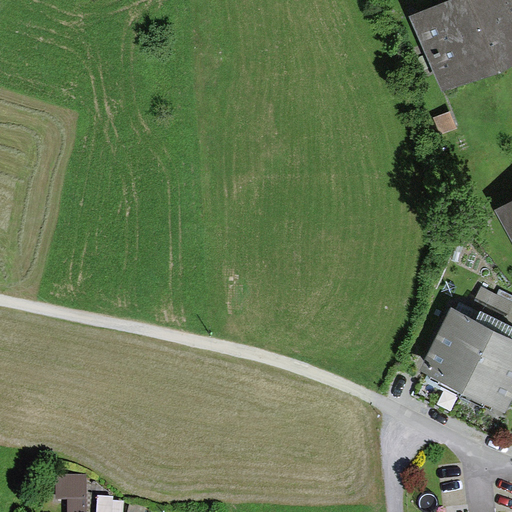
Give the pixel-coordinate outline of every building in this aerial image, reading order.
[(511,0),(453,0),(416,16),(445,81),(511,51),(511,0)] [(456,129),(450,112),(434,118),(440,135),(456,129)] [(511,225),(511,202),(502,208),(511,225)] [(511,380),(511,340),(453,311),(426,365),(501,403),(511,380)] [(56,472),(55,496),(70,496),(69,511),(84,511),(85,473),(56,472)] [(97,495),(96,511),(123,511),(124,495),(97,495)]
